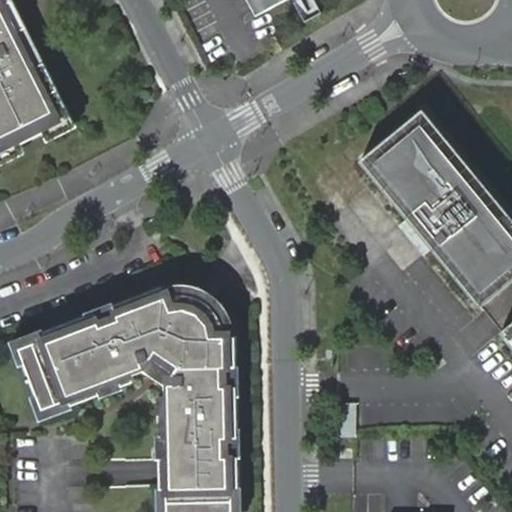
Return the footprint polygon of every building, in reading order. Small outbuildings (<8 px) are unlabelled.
[(3,0),(0,0),(0,153),(64,121),(3,0)] [(257,0),(263,11),(284,0),(257,0)] [(511,211),(431,113),(368,165),(511,340),(511,211)] [(163,286),(14,343),(41,416),(150,374),(160,382),(163,511),(240,511),(237,341),(237,337),(235,322),(230,312),(224,302),(217,295),(209,289),(200,285),(189,284),(177,282),(163,286)] [(334,437),(356,437),(355,401),(334,401),(334,437)]
